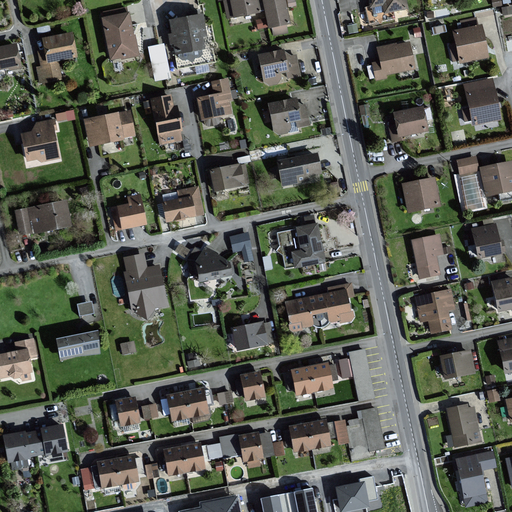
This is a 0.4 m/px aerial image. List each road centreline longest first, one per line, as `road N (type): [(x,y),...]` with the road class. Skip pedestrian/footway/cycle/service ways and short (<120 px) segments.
road 1 (tertiary): [(417,459),(363,198)]
road 2 (tertiary): [(363,198),(322,0)]
road 3 (residential): [(323,474),(166,502)]
